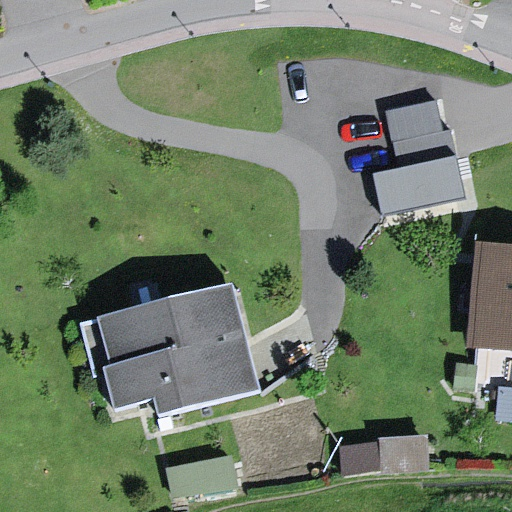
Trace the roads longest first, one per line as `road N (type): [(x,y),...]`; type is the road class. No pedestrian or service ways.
road 1 (residential): [(0,59),(235,0)]
road 2 (residential): [(385,0),(511,37)]
